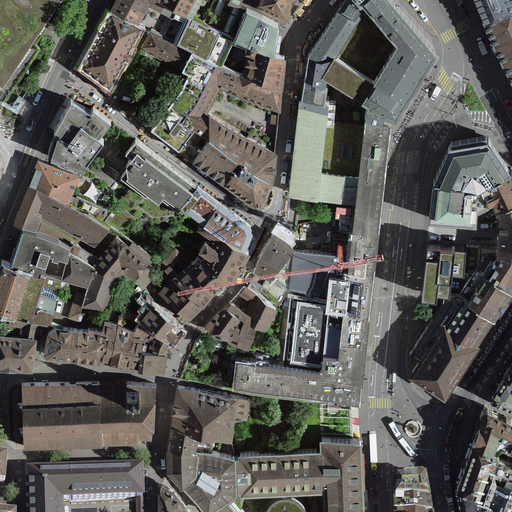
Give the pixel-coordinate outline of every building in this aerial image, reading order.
[(0,0),(0,106),(40,47),(35,43),(63,0),(0,0)] [(147,2),(148,0),(116,0),(112,9),(137,22),(147,2)] [(161,0),(148,0),(147,2),(161,9),(173,15),(176,8),(165,1),(161,0)] [(176,8),(187,14),(194,0),(161,0),(165,1),(176,8)] [(238,4),(227,0),(213,0),(204,21),(235,37),(273,53),(275,40),(278,23),(238,4)] [(288,18),(289,0),(257,0),(258,4),(262,7),(261,8),(265,9),(265,8),(286,17),(288,18)] [(318,40),(309,53),(304,82),(302,97),(324,101),(327,82),(325,81),(326,76),(329,76),(369,101),(365,112),(366,113),(390,120),(392,115),(392,113),(395,114),(413,86),(435,50),(391,0),(344,0),(338,10),(318,40)] [(511,0),(475,0),(476,1),(484,20),(485,21),(507,11),(508,12),(511,9),(511,0)] [(273,53),(235,37),(204,21),(187,14),(176,8),(173,15),(164,35),(171,38),(192,49),(222,63),(232,41),(247,46),(245,50),(252,53),(244,73),(281,88),(283,73),(284,57),(273,53)] [(96,41),(90,52),(89,51),(82,65),(109,86),(125,57),(127,59),(132,50),(129,49),(142,24),(137,22),(112,9),(104,23),(105,23),(100,34),(99,33),(98,34),(97,34),(96,35),(95,36),(95,38),(95,39),(95,41),(96,41)] [(511,9),(508,12),(507,11),(485,21),(492,36),(495,42),(505,62),(511,77),(511,9)] [(148,50),(162,57),(171,38),(164,35),(151,29),(141,47),(148,50)] [(192,49),(171,38),(162,57),(171,62),(183,68),(192,49)] [(281,88),(244,73),(222,63),(192,49),(183,68),(182,68),(189,71),(181,88),(159,117),(152,126),(151,127),(179,147),(194,126),(209,135),(238,157),(245,162),(271,182),(272,180),(275,152),(210,115),(209,116),(207,115),(205,114),(219,84),(223,87),(229,89),(228,90),(279,109),(281,88)] [(93,106),(91,108),(71,97),(58,121),(54,128),(56,129),(48,152),(81,165),(83,166),(88,159),(104,138),(99,135),(111,119),(93,106)] [(390,121),(390,120),(366,113),(365,124),(324,120),(327,101),(324,101),(302,97),(300,116),(292,183),(291,192),(356,199),(355,209),(353,226),(350,254),(375,258),(378,228),(385,171),(390,121)] [(189,155),(194,159),(209,135),(194,126),(179,147),(189,155)] [(451,140),(451,143),(449,143),(440,166),(433,179),(434,179),(434,180),(479,185),(482,184),(510,170),(510,169),(488,137),(487,137),(486,134),(451,140)] [(225,182),(235,168),(231,166),(238,157),(209,135),(194,159),(212,172),(225,182)] [(173,225),(174,225),(187,208),(181,204),(197,184),(153,151),(136,138),(126,152),(132,156),(126,163),(127,168),(122,175),(106,164),(95,165),(88,159),(83,166),(123,196),(104,221),(110,225),(124,235),(125,233),(128,233),(128,229),(137,217),(137,213),(143,212),(152,219),(165,217),(174,223),(173,225)] [(106,208),(78,195),(70,192),(77,174),(38,159),(33,173),(29,183),(45,189),(88,211),(101,219),(106,208)] [(238,171),(235,168),(225,182),(235,190),(256,205),(262,203),(271,182),(245,162),(238,171)] [(511,169),(510,170),(482,184),(489,200),(489,211),(511,199),(511,169)] [(485,213),(489,211),(489,200),(482,184),(479,185),(434,180),(431,203),(431,206),(430,206),(429,217),(449,218),(449,217),(484,220),(485,213)] [(87,259),(91,253),(72,242),(37,222),(40,214),(95,244),(109,225),(110,225),(104,221),(101,219),(88,211),(45,189),(29,183),(19,208),(14,222),(22,225),(30,227),(34,229),(70,243),(68,248),(69,249),(87,259)] [(250,227),(248,222),(217,199),(197,184),(181,204),(187,208),(196,216),(219,232),(219,233),(244,248),(245,247),(251,231),(250,227)] [(484,220),(500,221),(499,234),(498,241),(511,242),(511,199),(489,211),(485,213),(484,220)] [(207,252),(202,259),(229,276),(228,277),(232,279),(237,269),(248,249),(245,247),(244,248),(219,233),(219,232),(196,216),(192,220),(216,237),(212,243),(205,239),(200,248),(207,252)] [(61,277),(69,249),(68,248),(70,243),(34,229),(30,227),(22,225),(15,249),(10,262),(16,265),(31,269),(45,273),(61,277)] [(259,289),(278,303),(290,287),(303,289),(342,293),(341,298),(345,299),(370,302),(375,258),(350,254),(338,252),(306,249),(293,247),(293,245),(273,232),(265,244),(259,254),(259,255),(254,269),(268,276),(259,289)] [(113,276),(121,265),(135,276),(141,268),(151,256),(150,255),(129,239),(126,243),(116,235),(99,258),(91,253),(87,259),(94,264),(113,276)] [(433,294),(443,295),(444,291),(451,292),(460,293),(473,271),(465,271),(467,244),(428,241),(423,293),(433,294)] [(511,242),(498,241),(498,246),(479,245),(477,265),(511,288),(511,242)] [(473,271),(477,265),(479,245),(472,244),(467,244),(465,271),(473,271)] [(94,264),(87,259),(69,249),(61,277),(62,277),(63,277),(63,276),(75,280),(88,283),(94,264)] [(175,249),(160,264),(166,269),(171,265),(181,256),(182,256),(175,249)] [(62,277),(61,277),(45,273),(31,269),(16,265),(10,262),(2,259),(0,265),(0,313),(1,314),(2,313),(11,315),(17,316),(25,318),(31,319),(39,321),(50,323),(51,322),(52,318),(53,312),(56,299),(59,289),(62,277)] [(228,277),(229,276),(202,259),(193,270),(211,292),(214,288),(217,285),(228,277)] [(85,294),(82,303),(102,306),(107,294),(113,276),(94,264),(88,283),(85,294)] [(189,265),(179,273),(171,265),(166,269),(173,276),(203,303),(205,299),(211,292),(193,270),(189,265)] [(473,271),(460,293),(494,315),(501,306),(511,288),(477,265),(473,271)] [(203,303),(173,276),(159,292),(188,318),(190,316),(193,313),(203,303)] [(239,291),(252,299),(244,316),(225,305),(218,313),(207,324),(206,325),(206,326),(207,326),(208,327),(249,343),(256,322),(264,326),(276,306),(244,285),(239,291)] [(420,359),(412,371),(444,392),(462,365),(494,315),(460,293),(451,292),(444,291),(443,295),(443,302),(410,352),(420,359)] [(81,310),(80,310),(82,303),(85,294),(77,292),(70,315),(77,318),(76,320),(77,320),(81,310)] [(370,302),(345,299),(343,315),(302,310),(283,308),(277,362),(362,372),(364,351),(367,329),(370,302)] [(138,317),(139,317),(170,340),(175,334),(180,327),(182,325),(152,300),(138,317)] [(36,338),(39,321),(31,319),(25,318),(17,316),(11,315),(9,323),(23,326),(21,337),(6,336),(0,334),(0,366),(5,367),(23,368),(32,368),(34,353),(35,350),(36,338)] [(168,345),(170,340),(139,317),(138,317),(137,316),(135,319),(138,322),(133,330),(131,337),(144,339),(148,340),(153,342),(167,347),(168,345)] [(52,318),(51,322),(57,326),(63,326),(63,324),(52,318)] [(105,319),(103,329),(102,329),(106,330),(98,359),(103,360),(110,360),(117,324),(118,323),(105,319)] [(125,364),(131,337),(133,330),(117,324),(110,360),(110,361),(116,362),(125,364)] [(49,331),(45,351),(47,354),(56,355),(73,356),(76,328),(63,326),(57,326),(49,331)] [(106,330),(102,329),(103,329),(88,327),(88,329),(76,328),(73,356),(84,358),(98,359),(106,330)] [(144,339),(131,337),(125,364),(129,365),(139,366),(141,349),(144,339)] [(166,351),(167,347),(153,342),(152,347),(146,345),(148,340),(144,339),(141,349),(165,353),(166,351)] [(141,349),(139,366),(162,370),(163,370),(163,368),(164,365),(165,353),(141,349)] [(239,383),(359,396),(360,389),(362,372),(277,362),(238,358),(235,382),(239,383)] [(492,394),(502,400),(504,401),(509,403),(511,404),(511,376),(505,372),(504,373),(504,374),(495,388),(492,393),(492,394)] [(151,438),(152,428),(155,426),(156,397),(155,396),(156,383),(125,380),(23,382),(22,383),(22,388),(22,402),(16,402),(16,405),(22,405),(23,415),(23,427),(17,427),(17,429),(23,429),(24,445),(136,442),(137,437),(151,438)] [(212,449),(213,441),(200,440),(202,431),(232,435),(235,416),(249,418),(249,416),(247,416),(248,413),(249,404),(257,406),(259,399),(228,393),(219,391),(178,385),(173,417),(168,447),(195,450),(195,449),(212,449)] [(504,455),(511,439),(511,418),(505,415),(494,410),(484,405),(478,424),(477,427),(477,428),(473,440),(504,455)] [(363,511),(362,473),(361,436),(320,435),(320,446),(276,448),(238,449),(239,453),(236,454),(236,452),(233,452),(217,449),(212,449),(195,449),(195,450),(168,447),(169,464),(169,469),(182,483),(198,499),(209,511),(363,511)] [(511,439),(504,455),(505,455),(497,476),(504,479),(505,476),(511,478),(511,439)] [(489,497),(497,476),(505,455),(504,455),(473,440),(473,441),(462,470),(457,485),(489,497)] [(129,469),(127,468),(124,469),(43,472),(27,472),(28,511),(61,511),(61,500),(135,498),(143,498),(142,469),(129,469)] [(395,494),(395,499),(429,500),(425,478),(424,479),(424,478),(423,476),(417,477),(415,478),(414,478),(414,479),(409,479),(407,480),(407,479),(405,479),(404,477),(398,478),(396,479),(396,480),(395,494)] [(511,511),(511,478),(505,476),(504,479),(497,476),(489,497),(457,485),(462,511),(511,511)] [(162,511),(184,511),(189,509),(175,493),(172,489),(165,485),(162,485),(160,491),(160,504),(162,506),(162,508),(162,511)] [(0,511),(14,511),(14,500),(1,499),(0,506),(0,511)] [(431,511),(430,505),(429,500),(395,499),(395,510),(394,511),(431,511)]
